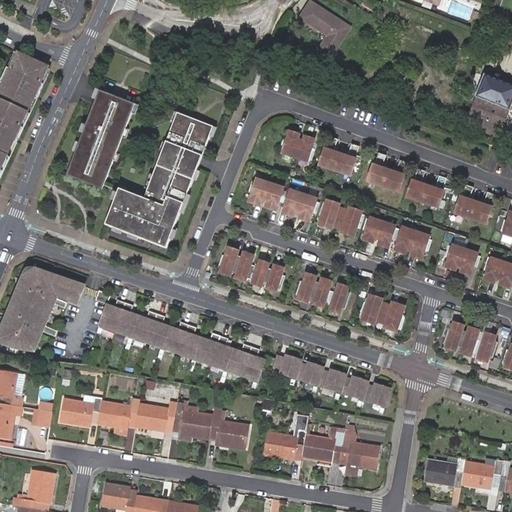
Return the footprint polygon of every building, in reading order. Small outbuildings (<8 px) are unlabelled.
[(329,58),(341,27),(298,10),(291,26),(321,38),(315,53),(329,58)] [(0,167),(47,64),(19,52),(12,67),(8,65),(1,80),(5,82),(0,93),(0,167)] [(448,111),(443,122),(492,142),(511,92),(511,90),(480,78),(466,111),(461,109),(458,115),(448,111)] [(104,186),(135,105),(100,91),(68,172),(104,186)] [(166,248),(214,127),(178,114),(145,199),(119,189),(106,225),(166,248)] [(310,158),(314,148),(311,147),(314,138),(304,134),(302,139),(297,137),(298,133),(288,130),(285,139),(282,137),(279,148),(282,149),(281,151),(306,160),(307,157),(310,158)] [(349,174),(355,157),(353,157),(357,145),(350,142),(346,155),(332,150),(336,138),(328,135),(325,148),(323,147),(318,164),(349,174)] [(398,190),(403,173),(402,173),(406,161),(398,158),(394,170),(381,166),(385,154),(377,151),(373,163),(372,163),(366,180),(398,190)] [(437,207),(443,189),(441,189),(445,177),(438,175),(434,187),(420,182),(424,170),(416,167),(412,180),(411,179),(406,196),(437,207)] [(312,212),(316,199),(313,198),(314,197),(289,188),(288,191),(281,189),(282,186),(257,178),(256,180),(253,179),(249,191),(252,192),(249,201),(259,205),(261,200),(266,202),(265,206),(275,210),(278,200),(284,203),(281,212),(291,215),(292,210),(298,212),(296,217),(306,220),(309,211),(312,212)] [(485,223),(491,206),(490,205),(494,193),(486,191),(482,203),(468,198),(472,186),(465,184),(461,196),(459,196),(454,212),(485,223)] [(364,213),(360,212),(361,210),(349,206),(347,210),(338,206),(339,202),(327,198),(326,201),(323,200),(318,214),(321,215),(318,224),(330,228),(332,224),(342,228),(340,231),(353,236),(356,226),(359,227),(364,213)] [(511,210),(510,210),(507,219),(504,218),(500,230),(503,231),(503,232),(511,235),(511,210)] [(427,233),(402,225),(401,227),(395,225),(395,224),(370,215),(370,217),(367,216),(362,229),(366,230),(363,239),(372,242),(374,237),(379,239),(378,244),(388,247),(391,238),(397,240),(394,249),(404,253),(406,248),(411,249),(409,254),(419,257),(422,249),(425,250),(430,237),(426,236),(427,233)] [(477,251),(452,242),(452,244),(448,243),(444,256),(447,257),(445,266),(454,269),(456,264),(461,266),(460,271),(470,274),(473,265),(476,266),(480,253),(477,252),(477,251)] [(280,276),(283,267),(273,264),(272,269),(266,267),(268,263),(258,259),(256,265),(249,263),(252,254),(242,251),(240,256),(235,254),(237,249),(227,246),(224,255),(221,254),(216,268),(219,268),(218,271),(228,275),(230,270),(235,272),(234,277),(244,280),(245,276),(252,279),(250,282),(260,286),(262,281),(267,283),(266,287),(275,291),(277,287),(280,288),(283,277),(280,276)] [(511,278),(511,262),(491,255),(490,257),(487,256),(483,269),(486,270),(483,279),(493,282),(494,277),(500,279),(498,284),(508,287),(511,278)] [(86,289),(37,272),(24,279),(23,283),(26,284),(24,290),(20,288),(19,291),(23,293),(14,314),(10,313),(9,315),(12,317),(10,322),(7,321),(2,333),(6,334),(1,345),(17,352),(33,354),(36,346),(40,348),(44,336),(55,340),(58,335),(47,330),(56,308),(67,313),(69,307),(58,302),(59,300),(80,307),(86,289)] [(326,292),(329,283),(319,280),(318,285),(313,283),(314,278),(304,274),(301,283),(298,282),(294,293),(298,294),(297,298),(306,301),(308,296),(313,298),(311,303),(322,306),(323,303),(329,305),(328,308),(338,312),(340,307),(343,308),(348,294),(344,293),(346,289),(336,285),(333,294),(326,292)] [(14,314),(23,293),(19,291),(10,313),(14,314)] [(110,308),(113,298),(101,294),(98,304),(110,308)] [(401,314),(403,305),(391,301),(390,305),(380,302),(381,298),(369,294),(366,303),(363,302),(358,315),(361,316),(360,319),(373,323),(374,319),(384,322),(383,327),(395,331),(396,328),(399,329),(404,315),(401,314)] [(244,355),(228,350),(231,342),(215,336),(212,344),(196,339),(199,331),(183,325),(180,334),(165,328),(168,320),(152,314),(149,323),(133,317),(136,309),(120,303),(117,312),(109,309),(102,329),(261,384),(266,369),(276,372),(275,374),(388,410),(394,392),(378,387),(374,399),(367,396),(371,385),(356,380),(352,392),(345,390),(349,378),(334,373),(330,385),(323,382),(327,370),(311,366),(307,377),(300,375),(304,364),(289,359),(288,362),(280,359),(280,362),(270,359),(268,364),(259,361),(262,353),(246,347),(244,355)] [(447,329),(442,343),(446,344),(445,347),(455,350),(456,345),(461,347),(460,352),(470,355),(471,352),(478,354),(477,357),(487,361),(488,356),(491,357),(496,341),(493,340),(495,335),(485,332),(482,341),(475,339),(478,330),(468,327),(467,331),(461,330),(463,325),(453,321),(450,330),(447,329)] [(511,342),(509,349),(506,348),(501,362),(504,363),(504,366),(511,368),(511,342)] [(0,404),(8,407),(18,408),(20,399),(10,398),(14,376),(0,373),(0,404)] [(183,388),(178,388),(175,405),(172,419),(179,421),(176,435),(176,439),(190,441),(191,438),(207,441),(207,440),(209,429),(211,419),(212,414),(197,412),(198,407),(187,405),(187,401),(181,399),(183,388)] [(99,403),(100,398),(93,397),(92,406),(62,400),(58,422),(88,428),(88,424),(90,413),(97,414),(99,403)] [(137,406),(138,402),(130,401),(129,408),(99,403),(97,414),(95,425),(125,430),(126,426),(127,415),(135,417),(137,406)] [(198,407),(197,412),(212,414),(213,405),(204,403),(203,408),(198,407)] [(17,415),(18,408),(8,407),(0,404),(0,438),(3,439),(7,413),(12,414),(17,415)] [(51,406),(38,404),(37,412),(49,414),(51,406)] [(172,419),(175,405),(167,404),(166,411),(137,406),(135,417),(133,427),(133,428),(162,433),(165,418),(172,419)] [(211,419),(209,429),(216,431),(214,442),(214,445),(244,450),(248,427),(219,423),(221,411),(222,406),(213,405),(211,419)] [(226,412),(221,411),(219,423),(248,427),(248,425),(224,421),(226,412)] [(49,414),(37,412),(34,426),(46,429),(49,414)] [(12,414),(7,413),(3,439),(7,439),(12,414)] [(88,424),(95,425),(97,414),(90,413),(88,424)] [(127,415),(126,426),(133,427),(135,417),(127,415)] [(165,418),(162,433),(170,434),(172,419),(165,418)] [(170,434),(176,435),(179,421),(172,419),(170,434)] [(306,439),(307,434),(308,428),(308,425),(301,424),(300,430),(294,430),(293,437),(267,433),(264,457),(294,463),(294,462),(297,448),(304,449),(306,439)] [(123,430),(114,428),(113,435),(122,437),(123,430)] [(209,429),(207,440),(214,442),(216,431),(209,429)] [(345,438),(346,433),(331,431),(329,443),(310,440),(306,439),(304,449),(302,461),(318,464),(332,466),(340,467),(345,438)] [(345,438),(340,467),(349,469),(348,479),(360,481),(361,470),(380,474),(383,452),(358,448),(353,447),(355,439),(356,434),(346,432),(346,433),(345,438)] [(294,462),(302,463),(304,449),(297,448),(294,462)] [(464,477),(467,461),(460,460),(458,467),(429,463),(425,485),(454,489),(456,476),(464,477)] [(502,479),(504,463),(497,462),(495,470),(466,466),(464,477),(463,487),(491,492),(494,478),(502,479)] [(511,464),(504,463),(502,479),(508,480),(506,491),(506,495),(511,495),(511,473),(510,473),(511,464)] [(332,466),(318,464),(317,470),(331,472),(332,466)] [(20,500),(19,506),(34,509),(35,503),(43,504),(50,505),(55,476),(33,472),(28,501),(20,500)] [(463,487),(464,477),(456,476),(454,489),(462,491),(463,487)] [(494,478),(491,492),(499,493),(502,479),(494,478)] [(502,479),(500,490),(506,491),(508,480),(502,479)] [(135,511),(138,499),(130,497),(132,490),(108,485),(103,507),(127,511),(135,511)] [(138,499),(140,492),(132,490),(130,497),(138,499)] [(166,511),(160,511),(161,503),(138,499),(135,511),(166,511)] [(35,503),(34,509),(42,511),(43,504),(35,503)] [(160,511),(166,511),(167,511),(168,511),(169,505),(161,503),(160,511)]
